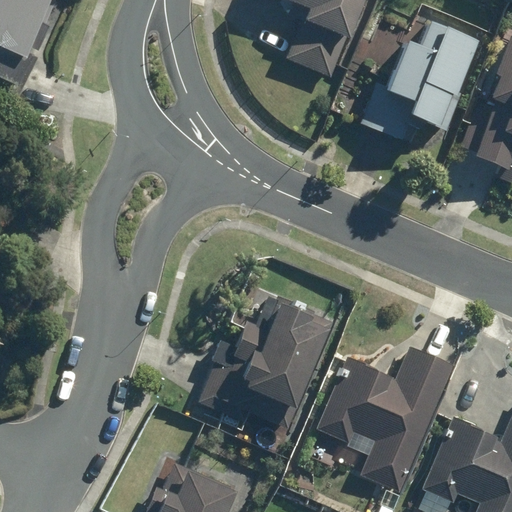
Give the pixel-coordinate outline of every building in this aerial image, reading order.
[(0,0),(0,98),(9,103),(28,61),(21,58),(47,0),(0,0)] [(267,0),(297,12),(292,22),(294,23),(279,59),(324,78),(355,0),(267,0)] [(445,88),(465,40),(417,20),(406,46),(393,40),(358,124),(396,139),(402,123),(418,130),(420,125),(425,127),(425,125),(440,131),(456,92),(445,88)] [(511,44),(498,39),(483,73),(487,75),(458,144),(466,148),(463,153),(491,164),(488,172),(511,181),(511,44)] [(280,427),(326,321),(307,313),(307,310),(270,294),(268,299),(260,295),(248,324),(237,320),(226,345),(212,339),(203,359),(208,361),(192,399),(242,420),(245,411),(280,427)] [(395,490),(448,365),(404,345),(389,379),(365,369),(366,368),(338,356),(308,427),(342,442),(347,431),(368,440),(354,473),(395,490)] [(511,511),(511,401),(495,441),(473,432),(475,428),(447,417),(416,488),(448,501),(451,492),(474,502),(470,511),(511,511)] [(227,488),(170,463),(158,491),(151,487),(141,511),(215,511),(222,496),(223,497),(227,488)]
